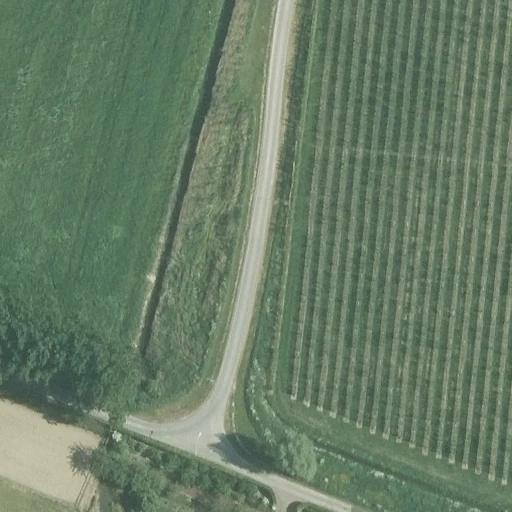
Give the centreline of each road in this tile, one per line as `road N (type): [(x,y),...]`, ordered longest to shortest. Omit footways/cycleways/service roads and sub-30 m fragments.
road 1 (unclassified): [(284,0),(265,178),(226,373),(192,449)]
road 2 (unclassified): [(192,449),(0,373)]
road 3 (unclassified): [(351,511),(192,449)]
